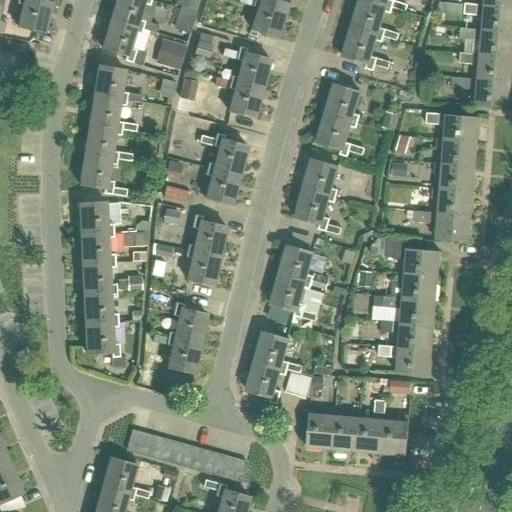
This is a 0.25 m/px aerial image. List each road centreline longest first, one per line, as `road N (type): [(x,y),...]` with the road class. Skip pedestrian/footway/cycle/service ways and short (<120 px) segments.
road 1 (residential): [(211,420),(272,152),(319,0)]
road 2 (residential): [(100,390),(75,382),(58,362),(49,174),(57,92),(84,0)]
road 3 (residential): [(511,241),(438,500),(474,510)]
road 4 (residential): [(69,489),(57,486),(0,357)]
road 5 (secondary): [(474,510),(511,377)]
road 6 (residential): [(272,511),(280,454),(258,432),(211,420)]
